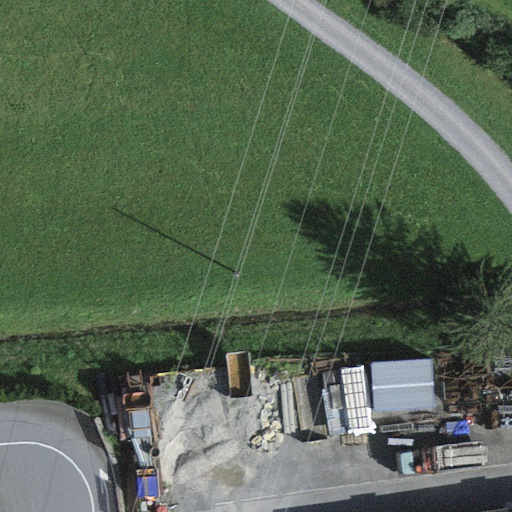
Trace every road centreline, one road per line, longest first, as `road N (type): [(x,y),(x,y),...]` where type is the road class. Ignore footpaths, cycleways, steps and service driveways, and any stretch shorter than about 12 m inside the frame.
road 1 (track): [(511,200),(471,143),(291,0)]
road 2 (track): [(110,511),(107,473),(80,435),(0,421)]
